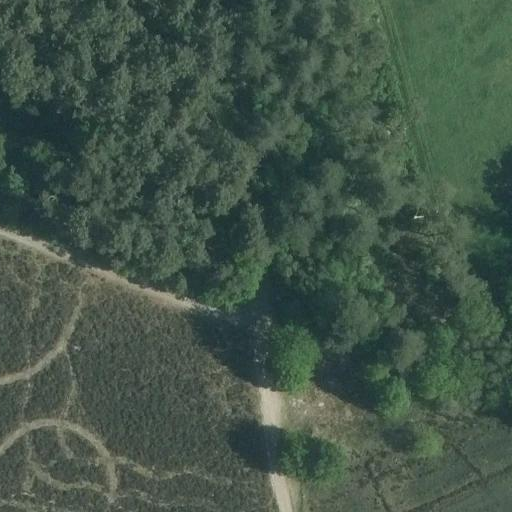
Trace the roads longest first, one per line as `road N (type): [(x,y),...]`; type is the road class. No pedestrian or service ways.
road 1 (track): [(260,294),(236,0)]
road 2 (track): [(0,206),(260,294)]
road 3 (track): [(260,294),(511,390)]
road 4 (track): [(286,511),(260,294)]
